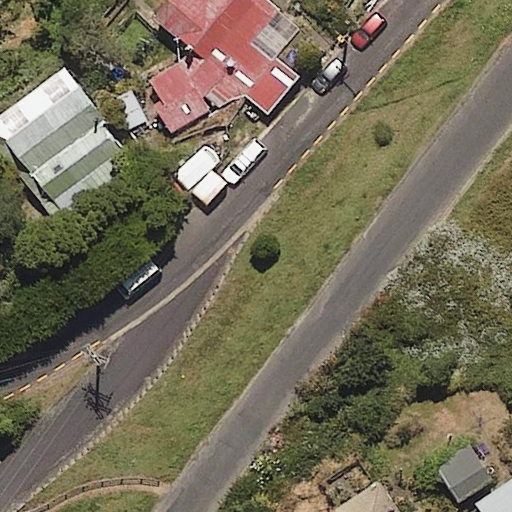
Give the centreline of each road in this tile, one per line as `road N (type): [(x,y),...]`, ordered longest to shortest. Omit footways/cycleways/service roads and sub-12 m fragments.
road 1 (residential): [(511,81),(191,511)]
road 2 (residential): [(420,0),(180,265)]
road 3 (residential): [(0,484),(141,355),(180,265)]
road 4 (residential): [(180,265),(99,324),(0,379)]
